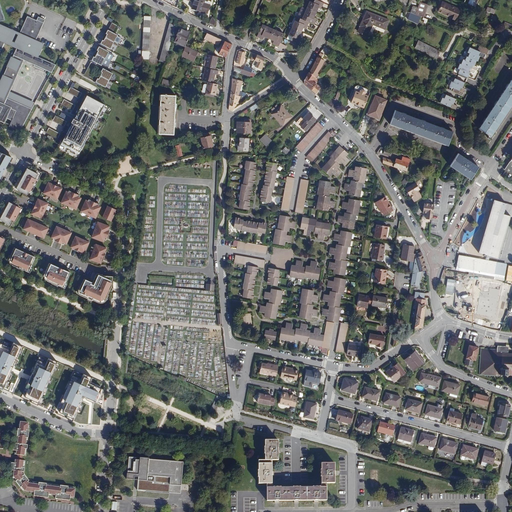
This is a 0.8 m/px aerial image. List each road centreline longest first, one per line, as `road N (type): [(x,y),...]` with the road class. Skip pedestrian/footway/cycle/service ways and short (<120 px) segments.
road 1 (residential): [(24,153),(116,189),(123,199),(107,436)]
road 2 (residential): [(219,238),(230,342),(333,366)]
road 3 (residential): [(510,447),(327,396)]
road 4 (residential): [(105,0),(24,153)]
road 5 (residential): [(431,253),(364,147),(335,118)]
road 6 (residential): [(439,253),(511,138)]
